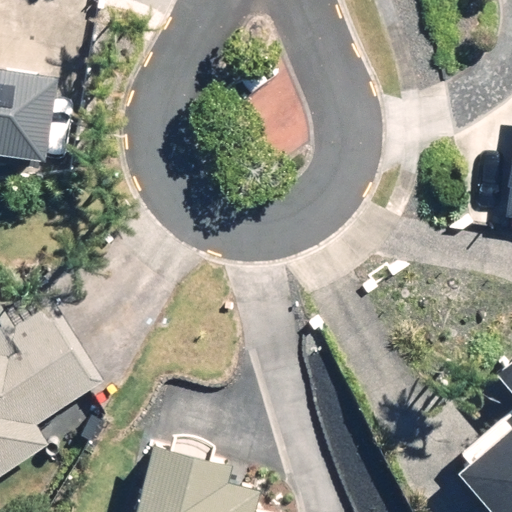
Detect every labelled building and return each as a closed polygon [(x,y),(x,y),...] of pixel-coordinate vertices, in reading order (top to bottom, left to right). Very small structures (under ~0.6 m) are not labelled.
[(0,169),(34,173),(44,81),(0,76),(0,169)] [(511,105),(505,105),(493,213),(511,216),(511,105)] [(0,469),(37,444),(101,400),(45,319),(12,342),(0,324),(0,469)] [(511,511),(511,348),(476,377),(508,419),(440,471),(471,511),(511,511)] [(246,511),(236,510),(240,495),(208,487),(214,463),(131,443),(113,511),(246,511)]
